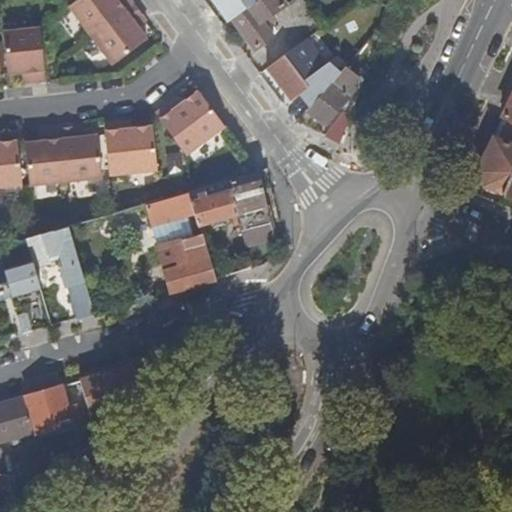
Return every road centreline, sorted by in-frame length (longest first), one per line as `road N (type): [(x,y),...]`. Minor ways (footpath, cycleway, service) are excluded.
road 1 (residential): [(292,295),(202,309),(0,374)]
road 2 (tertiary): [(289,322),(204,396),(101,511)]
road 3 (residential): [(0,114),(131,97),(206,46)]
road 4 (tertiary): [(497,0),(400,198)]
road 5 (residential): [(337,219),(206,46)]
road 6 (tertiary): [(268,511),(323,413),(329,345)]
road 7 (tertiary): [(329,345),(368,324),(400,254),(408,209)]
